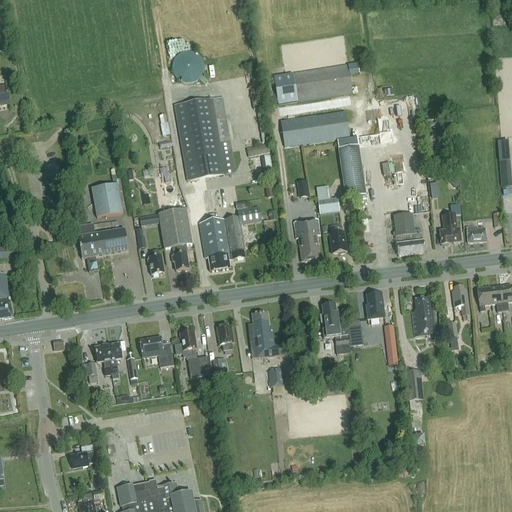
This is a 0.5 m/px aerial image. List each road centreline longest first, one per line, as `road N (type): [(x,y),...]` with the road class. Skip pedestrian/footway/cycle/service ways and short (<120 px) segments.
road 1 (secondary): [(31,327),(511,257)]
road 2 (unclassified): [(58,511),(31,327)]
